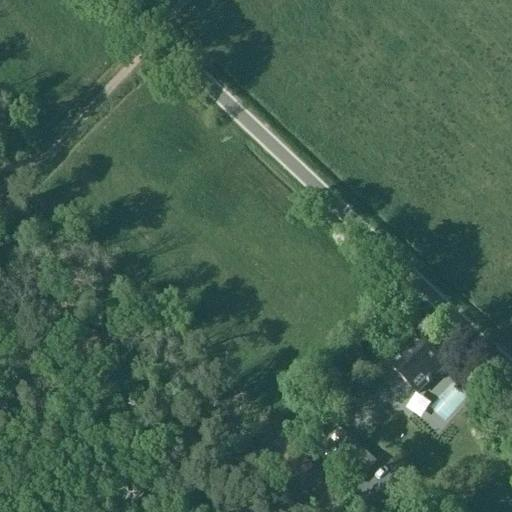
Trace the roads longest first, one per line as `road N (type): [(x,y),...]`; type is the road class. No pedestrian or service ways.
road 1 (unclassified): [(511,373),(116,0)]
road 2 (track): [(0,167),(45,158),(188,0)]
